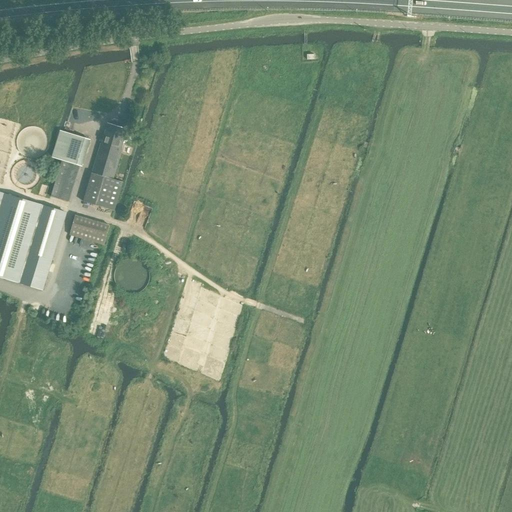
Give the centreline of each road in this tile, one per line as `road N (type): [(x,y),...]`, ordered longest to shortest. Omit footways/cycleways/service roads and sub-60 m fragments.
road 1 (unclassified): [(511,32),(281,20),(0,60)]
road 2 (trunk): [(0,14),(150,0)]
road 3 (trunk): [(375,0),(511,10)]
